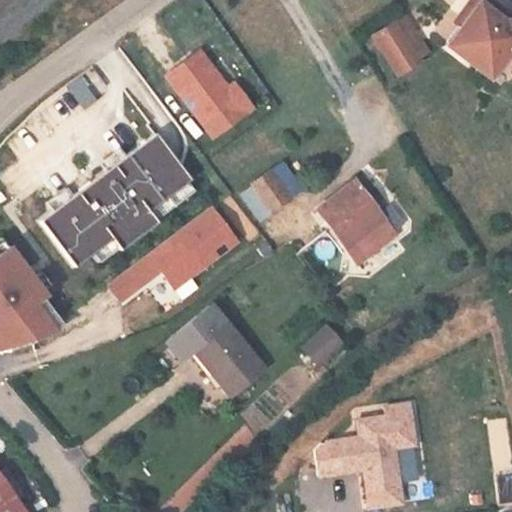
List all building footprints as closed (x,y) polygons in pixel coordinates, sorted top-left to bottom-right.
[(511,24),(484,2),(452,50),(498,89),(511,64),(511,24)] [(408,25),(378,43),(402,81),(423,68),(421,65),(430,58),(408,25)] [(238,94),(231,99),(226,92),(197,55),(165,80),(212,140),(250,111),(238,94)] [(80,80),(68,89),(85,112),(97,103),(80,80)] [(231,99),(238,94),(232,87),(226,92),(231,99)] [(188,187),(153,142),(123,165),(104,180),(70,205),(51,220),(38,230),(73,275),(91,262),(110,247),(116,256),(119,259),(156,230),(153,228),(147,219),(184,190),(188,187)] [(104,180),(123,165),(116,157),(97,171),(104,180)] [(272,180),(256,192),(274,216),(290,205),(272,180)] [(147,219),(153,228),(191,199),(184,190),(147,219)] [(356,190),(319,218),(360,271),(396,243),(371,212),(377,208),(373,202),(368,206),(356,190)] [(51,220),(70,205),(64,197),(45,211),(51,220)] [(235,248),(209,216),(148,263),(159,278),(173,296),(235,248)] [(110,247),(91,262),(97,270),(116,256),(110,247)] [(0,259),(0,361),(53,341),(51,338),(32,313),(40,307),(43,304),(30,288),(5,255),(0,259)] [(135,273),(146,287),(159,278),(148,263),(135,273)] [(146,287),(135,273),(108,294),(119,308),(146,287)] [(30,288),(43,304),(52,298),(39,282),(30,288)] [(32,313),(51,338),(59,331),(40,307),(32,313)] [(194,357),(226,331),(211,314),(167,350),(182,368),(194,357)] [(326,330),(302,352),(318,369),(342,347),(326,330)] [(226,331),(194,357),(232,403),(264,377),(226,331)] [(358,432),(360,449),(321,454),(315,460),(318,486),(349,482),(348,475),(359,473),(363,476),(364,480),(367,511),(400,511),(394,460),(414,457),(409,416),(385,419),(386,428),(358,432)] [(348,475),(349,482),(364,480),(363,476),(359,473),(348,475)] [(0,511),(11,511),(0,495),(0,511)]
